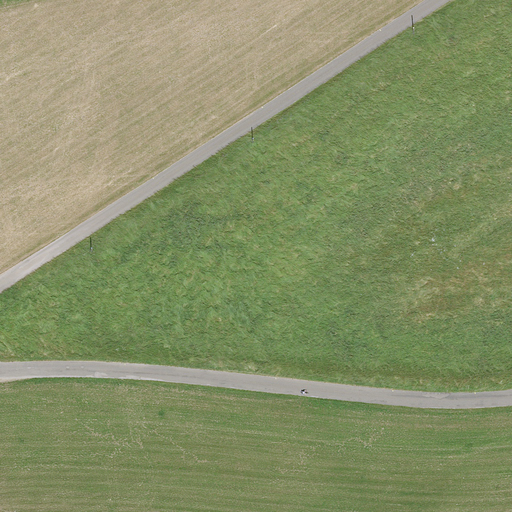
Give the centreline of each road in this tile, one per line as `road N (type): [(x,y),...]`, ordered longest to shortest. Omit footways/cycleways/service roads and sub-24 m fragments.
road 1 (track): [(435,0),(0,285)]
road 2 (track): [(511,399),(471,404),(139,373),(0,375)]
